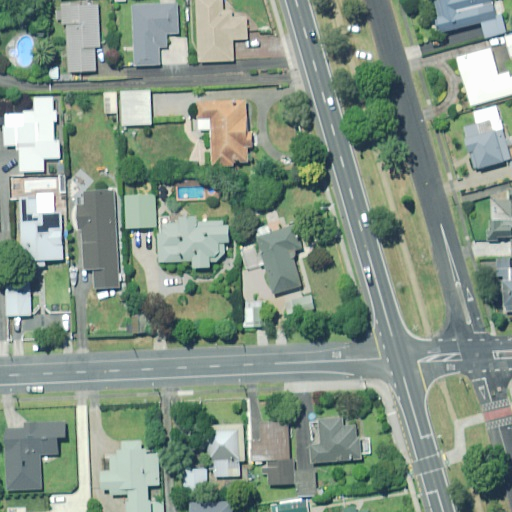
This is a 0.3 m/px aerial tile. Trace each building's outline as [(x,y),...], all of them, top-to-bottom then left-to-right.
[(229,10),(228,0),(201,0),(204,63),(240,62),(240,41),(254,40),(253,17),(238,18),(238,10),(229,10)] [(511,33),(511,32),(504,0),(442,0),(446,16),(443,16),(447,33),(487,24),(490,39),(511,33)] [(185,34),(184,4),(138,5),(140,66),(167,65),(166,45),(174,44),(174,34),(185,34)] [(106,48),(105,5),(67,6),(68,25),(73,25),(74,72),(102,71),(102,48),(106,48)] [(511,73),(504,75),(496,49),(463,58),(476,106),(511,96),(511,73)] [(65,67),(55,67),(55,78),(65,78),(65,67)] [(159,125),(159,91),(127,92),(128,126),(159,125)] [(61,140),(61,98),(41,98),(41,112),(29,112),(29,115),(11,115),(11,146),(26,146),(26,172),(50,173),(51,159),(65,159),(66,140),(61,140)] [(259,161),(255,100),(203,103),(204,131),(216,130),(218,167),(238,166),(238,162),(259,161)] [(511,162),(511,140),(506,118),(482,124),(468,128),(475,153),(480,152),(485,169),(511,162)] [(43,212),(43,188),(26,188),(26,260),(69,260),(69,212),(43,212)] [(126,287),(121,190),(91,192),(92,206),(83,207),(84,231),(86,230),(90,289),(126,287)] [(162,228),(161,195),(132,196),(132,228),(162,228)] [(236,256),(237,226),(230,226),(230,222),(204,222),(204,217),(186,217),(186,224),(169,224),(168,234),(165,234),(164,262),(199,263),(199,268),(217,269),(217,264),(231,264),(231,256),(236,256)] [(511,218),(503,219),(502,232),(511,232),(511,218)] [(308,288),(295,229),(262,236),(268,266),(271,265),(277,295),(308,288)] [(259,248),(246,250),(250,270),(263,267),(259,248)] [(511,258),(502,259),(502,277),(508,277),(508,312),(511,311),(511,258)] [(38,316),(37,283),(11,283),(12,317),(38,316)] [(267,329),(267,301),(248,301),(248,328),(267,329)] [(348,419),(324,421),(326,444),(316,445),(317,464),(368,460),(365,418),(348,419)] [(72,422),(31,423),(31,430),(11,431),(12,491),(48,490),(47,464),(60,463),(60,455),(67,454),(66,437),(72,437),(72,422)] [(299,460),(298,424),(266,426),(267,442),(257,443),(258,462),(266,461),(267,475),(273,475),(273,486),(302,485),(303,497),(323,496),(322,470),(300,471),(299,460)] [(246,477),(246,463),(253,463),(252,425),(236,426),(213,426),(214,469),(220,468),(220,477),(246,477)] [(116,496),(126,496),(126,490),(132,490),(132,497),(132,511),(169,511),(169,502),(156,503),(156,486),(166,486),(165,454),(155,455),(154,449),(149,449),(148,442),(127,442),(128,451),(123,451),(123,471),(106,472),(107,491),(115,491),(116,496)] [(212,493),(212,469),(189,470),(189,494),(212,493)] [(314,511),(313,499),(285,502),(285,511),(314,511)] [(233,511),(233,502),(191,503),(191,511),(233,511)]
